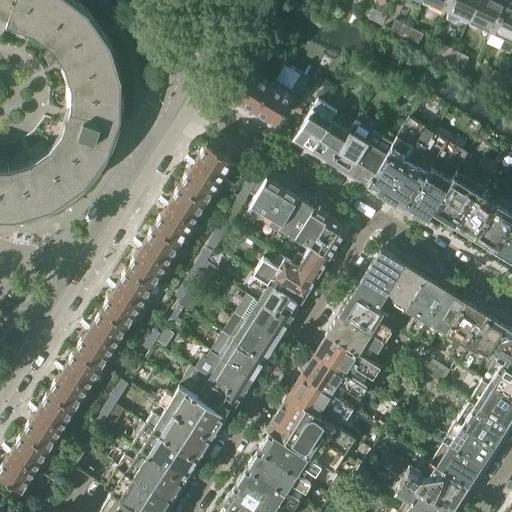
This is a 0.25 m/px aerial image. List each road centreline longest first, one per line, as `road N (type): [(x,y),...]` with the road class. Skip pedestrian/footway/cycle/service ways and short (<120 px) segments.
road 1 (residential): [(186,511),(374,216)]
road 2 (residential): [(374,216),(187,100)]
road 3 (residential): [(76,270),(187,100)]
road 4 (residential): [(511,302),(374,216)]
road 5 (residential): [(0,389),(76,270)]
